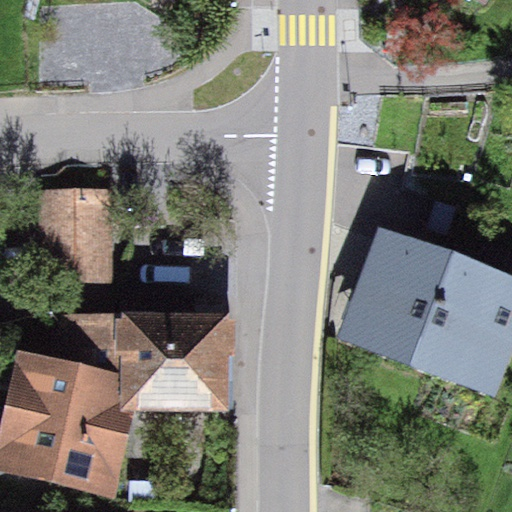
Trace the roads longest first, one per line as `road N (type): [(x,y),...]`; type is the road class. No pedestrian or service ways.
road 1 (tertiary): [(304,141),(286,511)]
road 2 (residential): [(304,141),(0,143)]
road 3 (residential): [(308,83),(511,67)]
